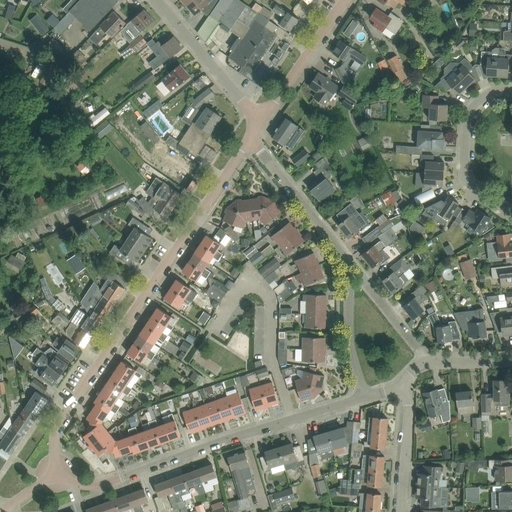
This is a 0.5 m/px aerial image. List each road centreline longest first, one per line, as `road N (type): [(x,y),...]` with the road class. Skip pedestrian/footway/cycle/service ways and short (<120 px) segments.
road 1 (residential): [(54,476),(58,423),(251,138)]
road 2 (residential): [(364,397),(349,345),(346,262),(251,138)]
road 3 (residential): [(54,476),(81,486),(102,482),(291,420)]
road 4 (residential): [(291,420),(264,287),(247,285),(214,328)]
road 5 (residential): [(511,212),(463,176),(467,112),(492,91),(511,91)]
road 6 (residential): [(262,122),(156,0)]
road 7 (residential): [(262,122),(345,0)]
road 8 (residential): [(402,511),(409,405),(402,384)]
